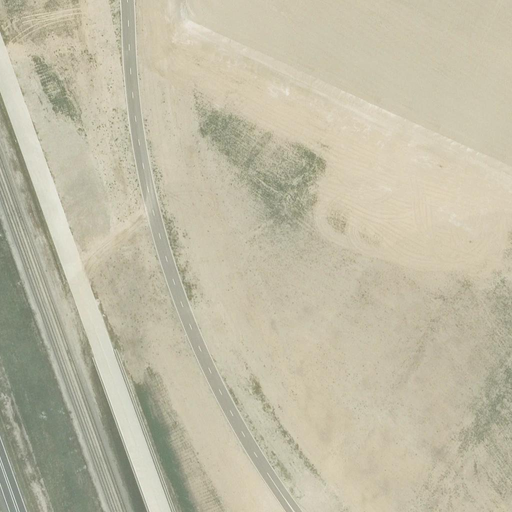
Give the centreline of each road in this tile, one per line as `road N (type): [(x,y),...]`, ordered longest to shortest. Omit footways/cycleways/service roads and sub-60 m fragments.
road 1 (unclassified): [(34,0),(95,200),(134,272),(200,349)]
road 2 (unclassified): [(200,349),(166,262),(139,153),(125,0)]
road 3 (unclassified): [(292,511),(200,349)]
